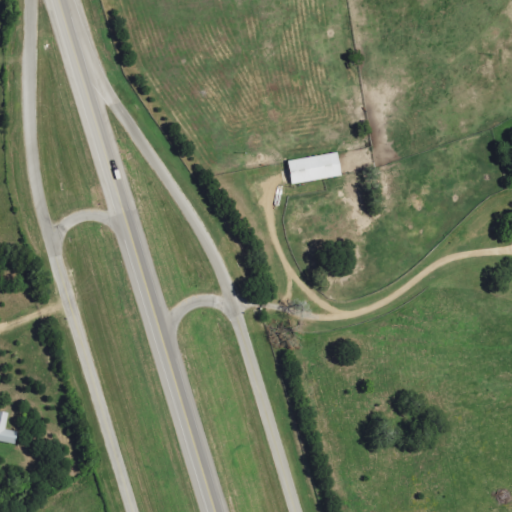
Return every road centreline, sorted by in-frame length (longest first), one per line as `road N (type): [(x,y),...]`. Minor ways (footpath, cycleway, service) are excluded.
road 1 (primary): [(61,0),(219,511)]
road 2 (primary): [(235,305),(190,210),(78,57)]
road 3 (primary): [(52,244),(135,511)]
road 4 (primary): [(31,0),(30,147),(52,244)]
road 5 (primary): [(294,511),(235,305)]
